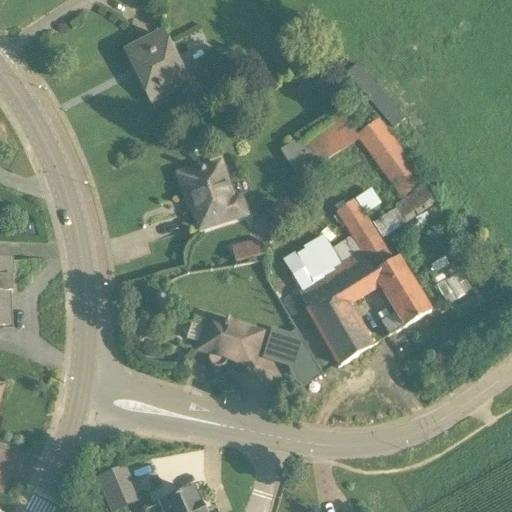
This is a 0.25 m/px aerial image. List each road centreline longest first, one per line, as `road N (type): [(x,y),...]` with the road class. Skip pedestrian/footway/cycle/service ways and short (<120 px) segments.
road 1 (secondary): [(79,399),(84,276),(76,229),(59,177),(0,72)]
road 2 (tertiary): [(276,441),(334,448),(405,437),(511,373)]
road 3 (tertiary): [(276,441),(79,399)]
road 4 (secondary): [(38,511),(79,399)]
